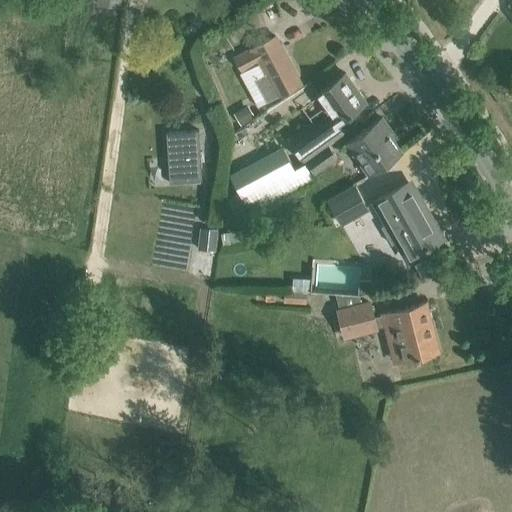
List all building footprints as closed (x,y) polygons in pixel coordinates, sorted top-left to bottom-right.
[(259,86),(267,102),(301,83),(275,36),(235,57),(242,70),(259,61),(269,81),(259,86)] [(345,73),(314,95),(330,116),(292,143),(304,161),(328,144),(344,133),(337,123),(366,102),(345,73)] [(241,123),(255,114),(248,102),(234,111),(241,123)] [(401,151),(387,132),(391,130),(382,117),(346,143),(369,175),(401,151)] [(240,130),(248,148),(275,136),(267,118),(240,130)] [(199,129),(166,131),(169,182),(202,180),(199,129)] [(338,157),(328,144),(304,161),(312,175),(338,157)] [(239,192),(227,198),(242,225),(254,219),(251,214),(314,180),(312,175),(304,161),(294,167),(282,145),(229,174),(239,192)] [(374,202),(386,223),(381,226),(391,243),(396,241),(406,258),(443,237),(440,238),(409,184),(411,182),(411,181),(374,202)] [(328,202),(340,223),(365,207),(354,187),(328,202)] [(221,231),(223,244),(258,238),(256,226),(221,231)] [(200,227),(199,247),(218,248),(218,228),(200,227)] [(360,279),(359,295),(373,291),(374,280),(360,279)] [(359,295),(335,293),(338,307),(334,308),(342,339),(378,330),(377,327),(386,324),(395,361),(416,356),(417,358),(420,357),(419,355),(437,350),(425,302),(374,316),(369,298),(360,301),(359,295)] [(112,511),(122,511),(134,502),(120,484),(102,500),(112,511)]
